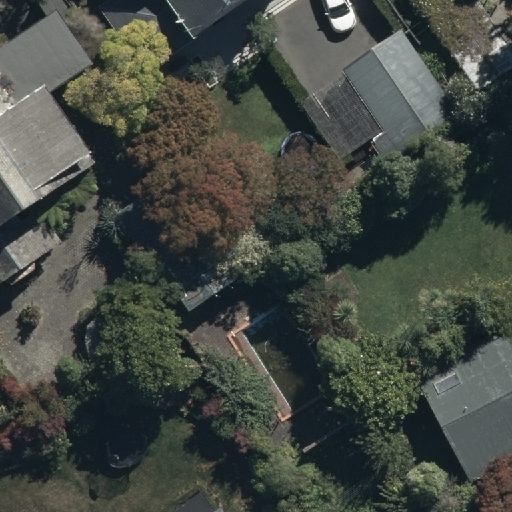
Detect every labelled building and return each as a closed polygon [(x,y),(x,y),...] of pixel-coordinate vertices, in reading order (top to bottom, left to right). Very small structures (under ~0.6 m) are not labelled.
[(0,264),(57,224),(34,192),(91,151),(43,83),(84,54),(46,0),(0,32),(0,264)] [(238,0),(96,0),(135,57),(184,24),(190,33),(238,0)] [(511,50),(477,0),(422,0),(419,3),(478,90),(511,66),(511,50)] [(454,111),(394,26),(306,89),(348,147),(365,135),(383,161),(454,111)] [(164,179),(113,211),(149,270),(164,261),(193,308),(255,270),(226,223),(201,238),(164,179)] [(511,322),(416,371),(468,480),(511,456),(511,322)] [(222,511),(220,509),(215,501),(209,505),(198,489),(163,511),(222,511)]
